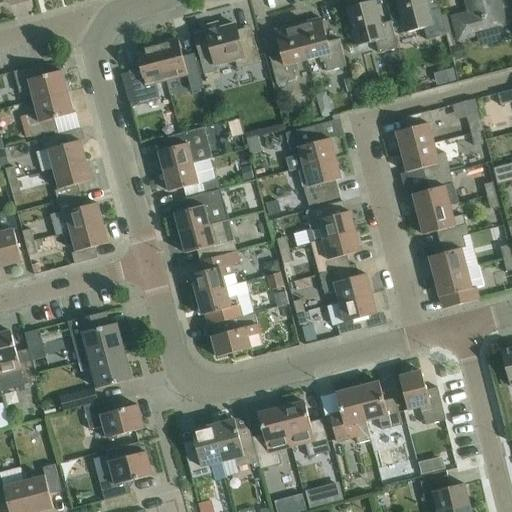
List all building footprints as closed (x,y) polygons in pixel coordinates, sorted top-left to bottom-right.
[(398,0),(404,24),(407,33),(424,29),(427,41),(447,36),(440,9),(428,12),(424,0),(398,0)] [(459,41),(507,28),(499,0),(465,0),(469,13),(453,18),(459,41)] [(379,54),(399,49),(391,22),(380,25),(374,1),(348,8),(359,46),(376,42),(379,54)] [(322,19),(299,25),(308,60),(319,57),(321,64),(325,63),(327,72),(347,67),(340,39),(328,42),(322,19)] [(205,27),(207,33),(194,36),(205,77),(218,73),(216,67),(236,61),(238,70),(261,64),(253,33),(239,36),(236,25),(213,31),(211,25),(205,27)] [(308,60),(299,25),(275,31),(282,55),(270,58),(277,86),(297,80),(294,71),(298,70),(296,63),(308,60)] [(179,40),(157,45),(167,81),(188,76),(192,92),(204,89),(195,54),(183,57),(179,40)] [(451,47),(455,61),(465,58),(462,44),(451,47)] [(167,81),(157,45),(136,51),(141,68),(129,71),(138,106),(161,100),(157,84),(167,81)] [(401,66),(398,53),(389,55),(392,68),(401,66)] [(32,91),(35,102),(69,93),(63,71),(44,76),(41,65),(14,72),(20,94),(32,91)] [(442,84),(459,79),(456,66),(438,71),(442,84)] [(349,93),(356,91),(353,77),(346,79),(349,93)] [(511,90),(498,94),(501,106),(511,103),(511,90)] [(74,115),(69,93),(35,102),(38,113),(26,116),(31,138),(58,131),(56,119),(74,115)] [(329,102),(320,104),(322,115),(332,112),(329,102)] [(402,153),(435,144),(429,124),(434,123),(430,111),(407,118),(410,129),(397,132),(402,153)] [(167,112),(164,126),(178,128),(180,115),(167,112)] [(481,119),(469,122),(472,135),(480,132),(484,132),(481,119)] [(214,159),(210,142),(207,129),(206,128),(165,138),(168,149),(159,152),(164,172),(211,160),(214,159)] [(300,169),(304,168),(336,159),(331,139),(318,143),(314,128),(287,135),(293,159),(287,160),(290,172),(300,169)] [(480,132),(472,135),(475,147),(484,145),(480,132)] [(45,151),(37,153),(42,173),(54,170),(87,161),(81,141),(68,145),(65,134),(42,140),(45,151)] [(257,137),(247,140),(250,155),(261,152),(257,137)] [(437,155),(435,144),(402,153),(408,173),(421,170),(424,181),(451,173),(446,153),(437,155)] [(304,168),(300,169),(303,181),(305,189),(308,200),(310,208),(341,200),(336,181),(342,179),(336,159),(304,168)] [(211,160),(164,172),(170,192),(184,188),(187,199),(220,190),(221,190),(218,179),(216,180),(211,160)] [(87,161),(54,170),(60,190),(55,191),(58,202),(82,196),(79,185),(92,181),(87,161)] [(511,163),(494,169),(498,185),(511,181),(511,163)] [(251,166),(244,168),(247,179),(254,177),(251,166)] [(9,182),(18,179),(14,167),(6,169),(9,182)] [(427,191),(413,195),(419,215),(451,207),(459,204),(451,173),(424,181),(427,191)] [(21,191),(18,179),(9,182),(13,194),(21,191)] [(488,197),(496,195),(493,183),(485,185),(488,197)] [(220,190),(187,199),(179,201),(182,212),(175,214),(181,234),(210,226),(210,224),(227,220),(220,190)] [(241,194),(228,197),(232,214),(246,210),(241,194)] [(500,207),(496,195),(488,197),(491,209),(500,207)] [(71,232),(103,224),(98,204),(85,207),(82,196),(58,202),(61,213),(52,216),(57,236),(71,232)] [(278,201),(266,204),(269,216),(281,212),(278,201)] [(311,210),(307,211),(312,230),(307,232),(310,244),(311,244),(356,232),(350,212),(337,215),(334,204),(311,210)] [(451,207),(419,215),(424,235),(437,232),(440,243),(469,235),(464,215),(454,218),(451,207)] [(210,226),(181,234),(186,254),(198,251),(200,262),(237,252),(234,240),(233,240),(227,220),(210,224),(210,226)] [(0,260),(2,268),(23,262),(14,230),(3,233),(0,223),(0,260)] [(103,224),(71,232),(77,253),(72,254),(75,265),(98,259),(95,247),(109,244),(103,224)] [(26,244),(35,242),(31,230),(23,232),(26,244)] [(356,232),(311,244),(320,275),(328,273),(351,267),(348,256),(361,252),(356,232)] [(443,254),(430,257),(435,278),(477,267),(475,258),(469,235),(440,243),(443,254)] [(280,252),(289,250),(286,238),(277,240),(280,252)] [(35,242),(26,244),(29,256),(38,254),(35,242)] [(297,245),(296,265),(310,266),(311,245),(297,245)] [(504,260),(511,257),(511,256),(509,245),(501,248),(504,260)] [(289,250),(280,252),(284,264),(292,262),(289,250)] [(237,252),(200,262),(203,272),(192,275),(197,296),(226,288),(239,285),(233,265),(240,263),(237,252)] [(278,261),(267,264),(271,276),(281,272),(278,261)] [(39,264),(32,266),(34,274),(41,272),(39,264)] [(360,264),(351,267),(320,275),(325,294),(337,291),(340,303),(372,295),(367,274),(363,275),(360,264)] [(480,266),(477,267),(435,278),(440,298),(441,298),(444,309),(480,300),(477,288),(484,286),(480,266)] [(282,275),(267,279),(270,292),(286,288),(285,285),(282,275)] [(301,276),(301,287),(320,287),(320,276),(301,276)] [(226,288),(197,296),(202,316),(205,315),(208,326),(216,324),(228,321),(255,314),(249,290),(247,282),(239,285),(226,288)] [(285,293),(273,296),(277,308),(288,305),(285,293)] [(340,303),(328,306),(333,326),(337,325),(340,337),(367,329),(364,318),(378,315),(372,295),(340,303)] [(297,314),(305,312),(302,300),(294,302),(297,314)] [(309,324),(305,312),(297,314),(300,326),(309,324)] [(76,321),(69,323),(75,349),(79,364),(91,361),(91,360),(124,351),(117,324),(109,326),(106,313),(76,321)] [(255,314),(228,321),(231,332),(212,337),(218,358),(251,349),(248,337),(261,334),(255,314)] [(313,325),(301,328),(306,343),(317,340),(313,325)] [(12,331),(0,334),(0,382),(2,391),(37,382),(30,355),(19,358),(12,331)] [(511,347),(501,351),(508,375),(500,377),(502,388),(511,386),(511,387),(511,386),(511,347)] [(132,380),(124,351),(91,360),(91,361),(79,364),(82,372),(93,369),(98,389),(132,380)] [(447,420),(438,388),(427,390),(422,371),(400,377),(408,411),(421,407),(426,426),(447,420)] [(380,382),(358,388),(367,422),(379,418),(382,431),(403,425),(396,398),(385,401),(380,382)] [(367,422),(358,388),(336,394),(341,413),(330,416),(337,443),(357,437),(358,444),(372,440),(367,422)] [(65,411),(98,402),(94,389),(62,398),(65,411)] [(108,439),(145,429),(138,405),(114,412),(111,400),(84,407),(90,430),(104,427),(108,439)] [(305,402),(282,408),(292,447),(305,444),(309,458),(331,452),(324,425),(312,428),(305,402)] [(292,447),(282,408),(259,414),(266,440),(254,443),(259,463),(261,470),(282,465),(279,451),(292,447)] [(9,416),(0,418),(0,430),(12,428),(9,416)] [(235,420),(214,425),(223,462),(236,459),(238,468),(259,463),(254,443),(252,435),(240,439),(235,420)] [(223,462),(214,425),(192,431),(197,450),(186,453),(193,480),(214,474),(215,482),(227,479),(223,462)] [(114,474),(99,478),(105,501),(122,496),(132,494),(129,482),(153,476),(147,452),(142,453),(139,443),(108,451),(109,454),(111,461),(114,474)] [(442,458),(418,464),(422,476),(445,470),(442,458)] [(45,477),(25,482),(32,511),(39,511),(54,508),(51,495),(62,492),(55,465),(43,468),(45,477)] [(411,468),(407,472),(408,477),(414,479),(418,475),(416,470),(411,468)] [(32,511),(25,482),(22,470),(1,475),(2,478),(0,478),(0,507),(9,506),(10,511),(32,511)] [(438,511),(441,511),(470,505),(465,484),(451,487),(448,476),(421,482),(426,503),(436,501),(438,511)] [(339,483),(304,492),(310,510),(343,501),(339,483)] [(303,496),(275,503),(277,511),(305,511),(307,511),(303,496)] [(200,505),(201,511),(214,511),(212,501),(200,505)]
